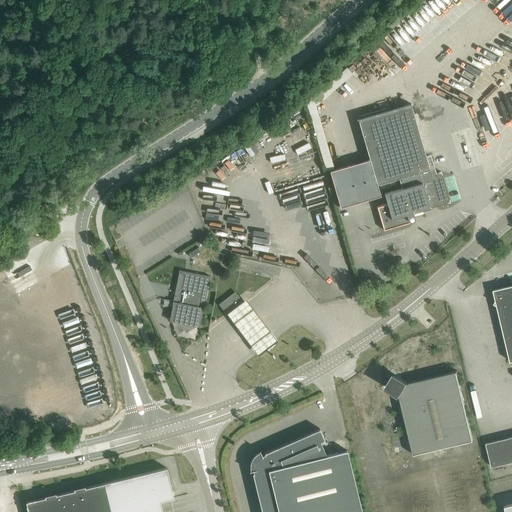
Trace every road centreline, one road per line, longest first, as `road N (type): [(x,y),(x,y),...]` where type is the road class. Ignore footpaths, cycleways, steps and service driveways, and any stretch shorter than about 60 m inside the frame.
road 1 (tertiary): [(358,0),(277,69),(94,190),(81,234),(125,363)]
road 2 (unclassified): [(191,420),(266,394),(360,344),(511,215)]
road 3 (tertiary): [(0,467),(140,433)]
